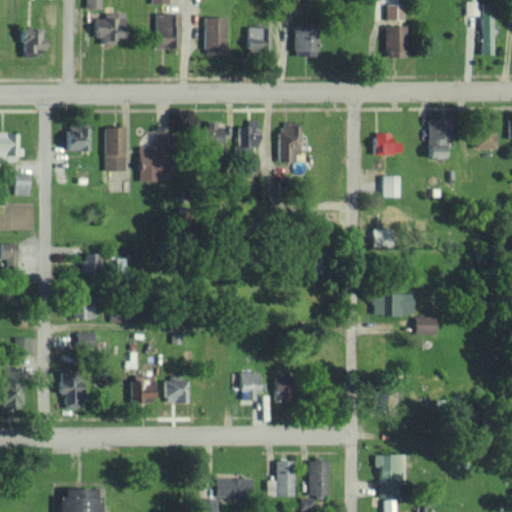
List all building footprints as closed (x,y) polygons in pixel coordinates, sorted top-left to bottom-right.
[(464,13),(477,13),(477,0),(464,0),(464,13)] [(373,19),(382,20),(384,3),(375,2),(373,19)] [(122,36),(122,11),(102,11),(102,16),(92,16),(92,35),(98,35),(98,42),(113,43),(114,36),(122,36)] [(153,46),(176,47),(177,13),(153,12),(153,46)] [(202,50),(224,49),(223,15),(201,15),(202,50)] [(490,52),(490,15),(479,15),(479,53),(490,52)] [(268,25),(245,24),(244,49),(267,49),(268,25)] [(404,55),(403,24),(383,24),(383,55),(404,55)] [(39,26),(19,27),(19,55),(31,55),(31,47),(40,47),(39,26)] [(314,55),(314,26),(291,26),(291,55),(314,55)] [(493,147),(494,112),(475,112),(474,146),(493,147)] [(242,146),(255,146),(255,119),(242,119),(242,146)] [(425,120),(426,149),(445,148),(445,120),(425,120)] [(218,122),(198,123),(199,148),(219,147),(218,122)] [(64,149),(87,149),(86,123),(63,124),(64,149)] [(102,169),(122,169),(121,125),(101,125),(102,169)] [(296,125),(276,125),(276,160),(297,160),(296,125)] [(0,157),(16,158),(16,130),(0,130),(0,157)] [(390,148),(389,131),(371,132),(371,149),(390,148)] [(256,170),(256,153),(238,153),(238,169),(256,170)] [(26,172),(11,171),(11,193),(26,193),(26,172)] [(396,195),(396,174),(379,174),(379,195),(396,195)] [(14,241),(0,241),(0,257),(4,258),(5,267),(15,266),(14,241)] [(96,251),(78,252),(79,271),(97,270),(96,251)] [(369,313),(409,314),(410,292),(370,292),(369,313)] [(74,316),(89,316),(90,294),(75,294),(74,316)] [(412,333),(432,333),(432,315),(412,315),(412,333)] [(91,348),(91,330),(74,331),(74,348),(91,348)] [(27,352),(27,336),(12,335),(12,352),(27,352)] [(20,368),(0,367),(0,407),(18,408),(20,368)] [(237,398),(255,398),(256,371),(238,371),(237,398)] [(129,402),(151,401),(150,373),(128,374),(129,402)] [(62,407),(79,406),(78,374),(50,374),(51,398),(61,398),(62,407)] [(184,401),(185,378),(162,378),(162,396),(172,396),(172,401),(184,401)] [(271,382),(271,399),(288,399),(288,382),(271,382)] [(381,391),(382,410),(395,410),(394,390),(381,391)] [(401,453),(372,453),(372,466),(377,466),(377,481),(401,481),(401,453)] [(290,494),(291,459),(273,459),(273,478),(264,478),(264,494),(290,494)] [(305,494),(325,494),(325,459),(306,459),(305,494)] [(247,477),(213,476),(212,495),(247,496),(247,477)] [(96,511),(97,496),(92,495),(92,487),(62,487),(62,495),(57,495),(56,511),(96,511)] [(313,497),(298,497),(298,510),(313,509),(313,497)] [(213,511),(214,498),(200,498),(199,511),(213,511)] [(380,511),(392,511),(392,498),(380,499),(380,511)]
